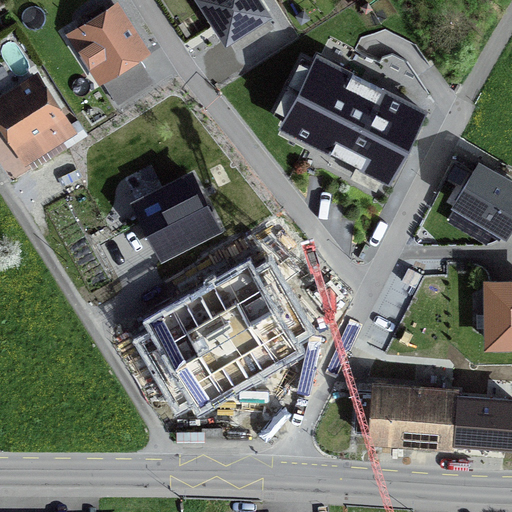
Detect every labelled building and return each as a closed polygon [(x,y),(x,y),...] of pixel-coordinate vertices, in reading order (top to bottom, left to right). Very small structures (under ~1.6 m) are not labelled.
[(257,0),(202,0),(221,28),(227,38),(266,13),(257,0)] [(132,58),(145,50),(117,6),(73,33),(101,77),(132,58)] [(420,98),(313,47),(278,121),(385,172),(420,98)] [(41,130),(38,124),(54,114),(33,81),(0,101),(0,116),(18,144),(41,130)] [(189,150),(125,183),(160,252),(224,219),(189,150)] [(48,168),(58,188),(70,182),(60,162),(48,168)] [(507,229),(511,220),(511,183),(478,166),(458,203),(507,229)] [(272,225),(228,251),(250,288),(294,262),(272,225)] [(96,246),(112,274),(127,265),(111,238),(96,246)] [(511,277),(486,278),(487,343),(511,343),(511,277)] [(511,377),(421,371),(419,393),(374,389),(371,435),(506,444),(511,418),(511,377)]
